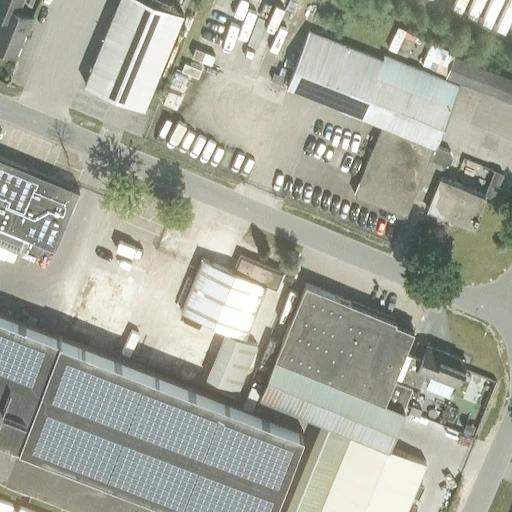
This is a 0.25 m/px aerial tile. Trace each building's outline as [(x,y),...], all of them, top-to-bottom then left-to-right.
[(26,34),(32,20),(15,13),(18,6),(19,7),(22,0),(0,0),(0,50),(14,56),(24,33),(26,34)] [(117,0),(83,85),(142,109),(180,15),(144,0),(117,0)] [(511,0),(460,0),(457,7),(503,27),(511,4),(511,0)] [(436,146),(460,87),(385,56),(383,61),(308,31),(286,87),(382,124),(354,194),(355,195),(355,193),(405,214),(404,215),(405,216),(413,196),(428,202),(440,176),(445,165),(450,163),(453,157),(450,152),(436,146)] [(445,77),(511,103),(511,79),(454,55),(445,77)] [(0,157),(0,225),(28,237),(25,243),(26,244),(24,250),(22,249),(21,252),(33,257),(34,253),(45,258),(50,247),(54,249),(79,189),(75,188),(0,157)] [(428,202),(426,207),(472,226),(485,194),(440,176),(428,202)] [(180,311),(244,337),(266,285),(277,290),(284,271),(283,273),(240,256),(234,271),(202,258),(180,311)] [(69,324),(102,337),(121,291),(88,278),(69,324)] [(414,330),(395,322),(396,320),(305,283),(275,358),(260,395),(352,432),(318,511),(405,511),(421,475),(426,463),(389,448),(405,410),(404,410),(412,388),(394,381),(414,330)] [(0,474),(6,477),(94,511),(270,511),(303,431),(0,314),(0,474)] [(207,377),(238,390),(257,344),(226,331),(207,377)] [(456,385),(466,362),(427,346),(421,360),(410,356),(401,379),(420,387),(426,373),(456,385)] [(411,406),(408,413),(418,417),(421,410),(411,406)]
